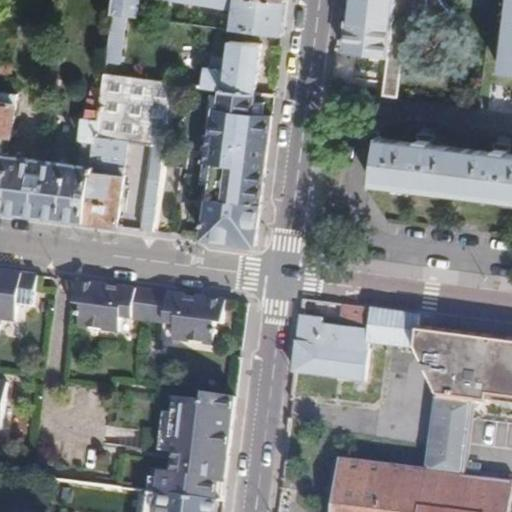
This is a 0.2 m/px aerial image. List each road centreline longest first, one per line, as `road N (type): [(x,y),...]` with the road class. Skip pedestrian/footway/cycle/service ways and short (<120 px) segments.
road 1 (tertiary): [(284,279),(0,243)]
road 2 (tertiary): [(284,279),(319,0)]
road 3 (tertiary): [(254,511),(284,279)]
road 4 (tertiary): [(511,309),(284,279)]
